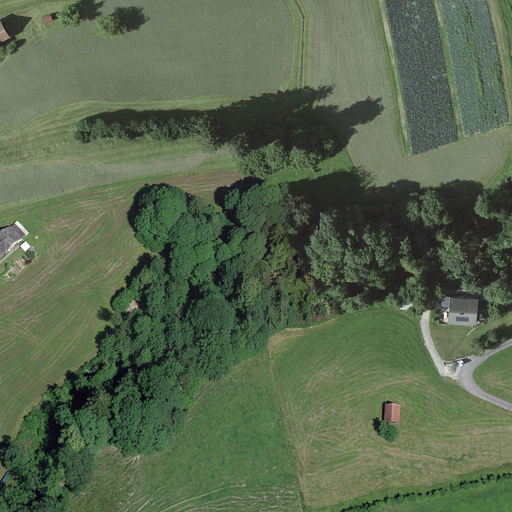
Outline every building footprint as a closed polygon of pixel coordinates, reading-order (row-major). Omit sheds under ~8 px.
[(49,16),(41,19),(43,26),(51,23),(49,16)] [(19,39),(10,20),(0,25),(0,51),(4,50),(3,47),(19,39)] [(0,259),(26,238),(15,224),(0,236),(0,259)] [(440,325),(474,327),(476,300),(441,298),(440,325)] [(384,425),(399,426),(399,409),(384,409),(384,425)]
